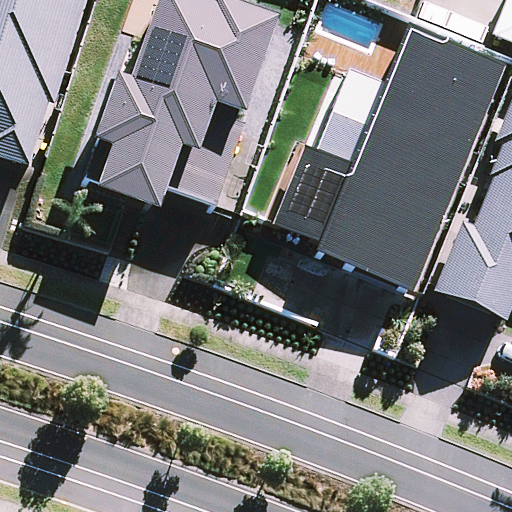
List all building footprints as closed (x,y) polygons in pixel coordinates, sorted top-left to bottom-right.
[(45,110),(50,111),(84,0),(0,0),(0,163),(25,172),(45,110)] [(94,154),(81,187),(93,191),(90,199),(153,222),(161,197),(212,214),(241,130),(231,126),(233,122),(239,125),(274,29),(210,7),(207,16),(162,0),(156,0),(124,91),(110,85),(87,151),(94,154)] [(511,0),(502,0),(485,41),(511,52),(511,0)] [(410,298),(501,70),(439,46),(437,52),(403,39),(350,172),(301,152),(270,230),(317,249),(313,259),(410,298)] [(468,231),(458,227),(430,297),(502,326),(511,301),(511,96),(489,147),(496,150),(485,180),(490,182),(468,231)]
